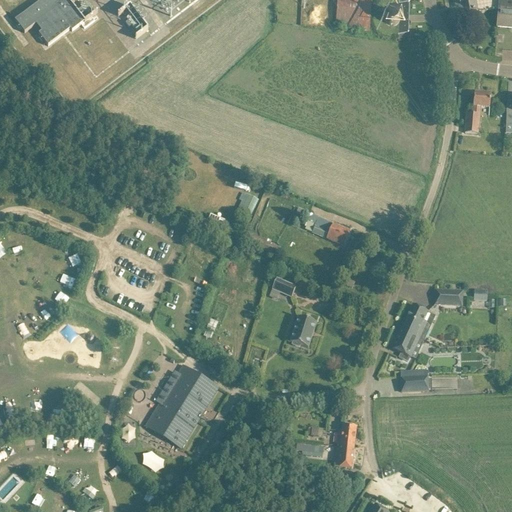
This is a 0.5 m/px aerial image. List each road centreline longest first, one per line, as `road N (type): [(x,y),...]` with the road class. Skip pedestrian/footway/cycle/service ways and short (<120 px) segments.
road 1 (residential): [(375,470),(367,433),(372,357),(437,176),(461,60)]
road 2 (track): [(133,321),(136,350),(102,452),(115,511)]
